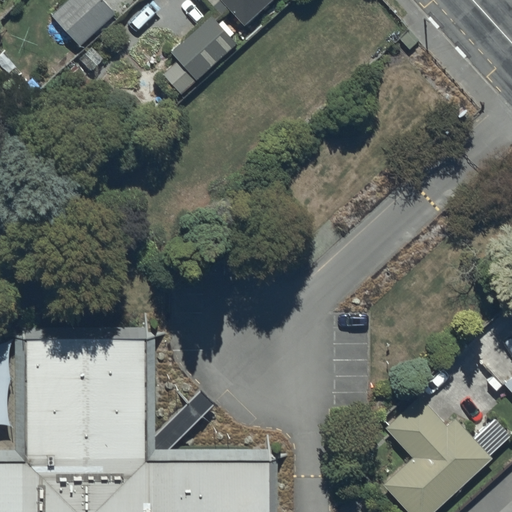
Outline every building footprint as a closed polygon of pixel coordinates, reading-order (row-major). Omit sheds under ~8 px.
[(100,0),(60,0),(47,12),(76,45),(112,13),(100,0)] [(105,0),(116,11),(127,0),(105,0)] [(205,0),(212,7),(218,1),(243,27),(272,0),(205,0)] [(175,59),(160,71),(176,92),(235,44),(228,35),(233,31),(222,17),(216,22),(208,13),(166,48),(175,59)] [(319,19),(258,71),(301,121),(360,66),(319,19)] [(223,106),(205,84),(173,111),(192,133),(223,106)] [(27,466),(0,466),(0,511),(270,511),(270,467),(146,467),(146,343),(27,343),(27,466)] [(511,376),(503,385),(511,394),(511,376)] [(385,430),(412,460),(382,486),(405,511),(435,511),(491,462),(453,420),(445,428),(419,399),(385,430)] [(511,511),(511,486),(508,482),(475,511),(511,511)]
